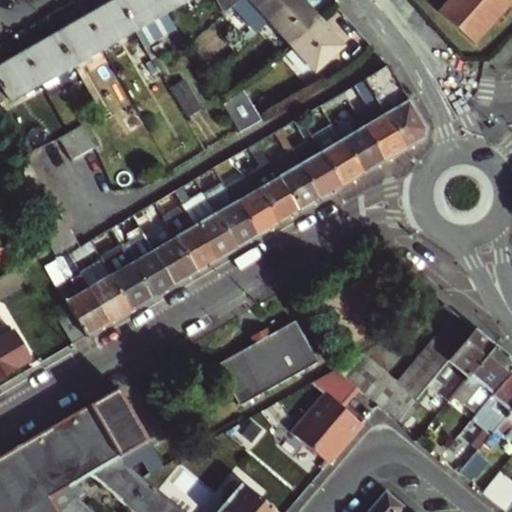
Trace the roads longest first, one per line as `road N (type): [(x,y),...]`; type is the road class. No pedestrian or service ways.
road 1 (residential): [(421,199),(357,213),(0,420)]
road 2 (residential): [(477,511),(390,439),(329,511)]
